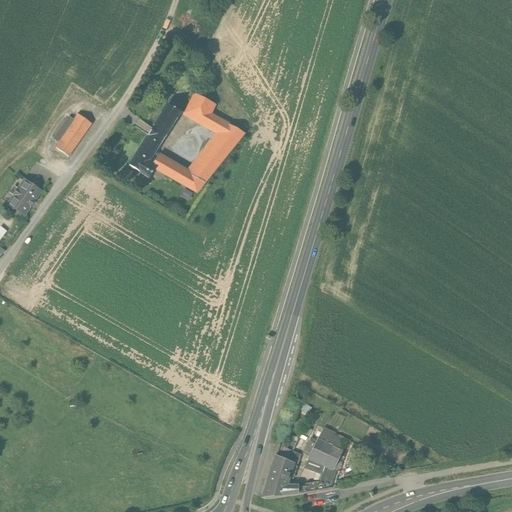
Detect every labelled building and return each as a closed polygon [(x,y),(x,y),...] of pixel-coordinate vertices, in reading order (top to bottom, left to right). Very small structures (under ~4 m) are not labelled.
[(194,94),(184,114),(222,136),(229,126),(209,115),(214,105),(194,94)] [(168,104),(154,127),(153,127),(152,129),(164,137),(180,112),(177,111),(173,107),(170,106),(171,105),(168,104)] [(94,120),(81,111),(79,115),(91,124),(94,120)] [(78,115),(55,148),(68,157),(91,124),(79,115),(78,115)] [(222,136),(190,175),(204,183),(243,134),(229,126),(222,136)] [(164,137),(152,129),(146,138),(159,145),(164,137)] [(146,138),(129,166),(148,179),(154,169),(164,175),(170,164),(153,154),(159,145),(146,138)] [(190,175),(170,164),(164,175),(196,193),(204,183),(190,175)] [(24,180),(18,189),(17,188),(11,196),(12,197),(7,205),(23,216),(29,208),(30,209),(35,200),(40,192),(24,180)] [(184,189),(180,195),(188,200),(192,194),(184,189)] [(348,442),(322,430),(307,459),(323,466),(333,470),(348,442)] [(300,456),(279,446),(275,458),(297,466),(300,456)] [(297,466),(275,458),(263,497),(263,498),(264,498),(297,494),(306,493),(306,487),(297,487),(285,487),(288,478),(292,479),(297,466)] [(333,470),(323,466),(317,483),(315,491),(314,491),(314,492),(331,489),(331,488),(336,471),(333,470)] [(317,483),(305,484),(306,487),(306,493),(314,492),(314,491),(315,491),(317,483)]
